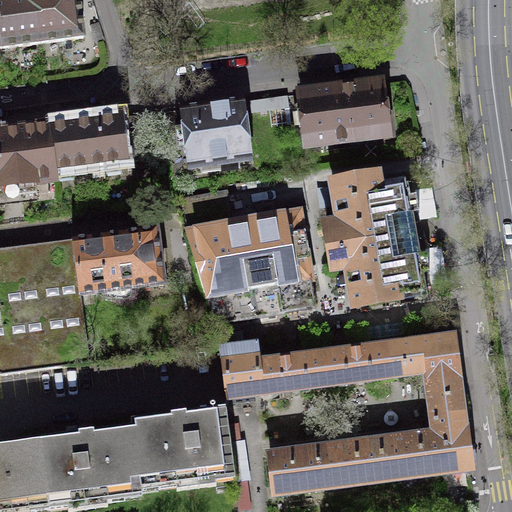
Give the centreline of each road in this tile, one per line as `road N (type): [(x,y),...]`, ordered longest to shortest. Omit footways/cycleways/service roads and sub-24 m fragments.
road 1 (residential): [(431,48),(481,357)]
road 2 (residential): [(431,48),(124,89)]
road 3 (secondary): [(488,0),(511,212)]
road 4 (residential): [(481,357),(504,511)]
road 5 (residential): [(124,89),(0,105)]
